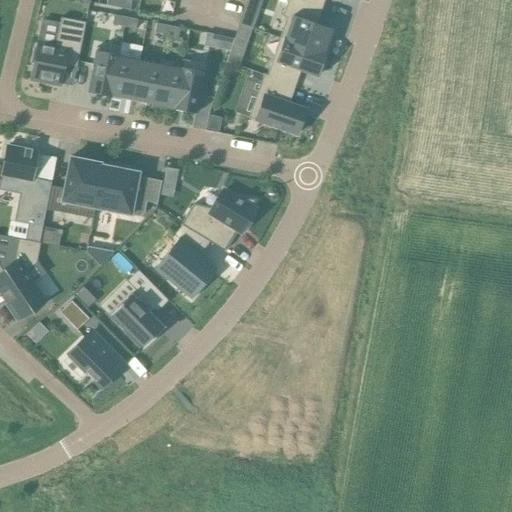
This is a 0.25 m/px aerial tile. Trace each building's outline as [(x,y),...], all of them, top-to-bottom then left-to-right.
[(126,0),(119,0),(118,8),(129,10),(131,1),(126,0)] [(286,18),(280,38),(324,54),(325,53),(324,53),(331,31),(311,24),(317,9),(292,1),(290,0),(287,0),(285,8),(282,17),(286,18)] [(290,0),(292,1),(317,9),(319,0),(290,0)] [(151,6),(139,4),(138,12),(150,14),(151,6)] [(243,12),(239,24),(252,28),(256,17),(243,12)] [(114,15),(112,25),(124,27),(125,18),(114,15)] [(35,50),(32,64),(34,64),(31,80),(59,86),(64,64),(76,67),(85,23),(61,18),(55,45),(38,42),(36,50),(35,50)] [(125,18),(124,27),(135,29),(137,20),(125,18)] [(156,24),(154,33),(166,35),(168,26),(156,24)] [(168,26),(166,35),(178,38),(179,28),(168,26)] [(201,32),(189,30),(187,38),(199,40),(201,32)] [(263,74),(263,75),(291,84),(296,70),(317,77),(324,54),(280,38),(267,75),(263,74)] [(93,65),(88,93),(110,97),(119,52),(96,48),(93,65)] [(230,51),(226,62),(239,66),(243,55),(230,51)] [(119,52),(110,97),(111,97),(111,96),(114,97),(131,100),(139,61),(119,57),(120,52),(119,52)] [(139,61),(131,100),(152,104),(161,61),(160,60),(159,65),(139,61)] [(161,61),(152,104),(173,108),(172,110),(173,110),(183,60),(182,60),(181,65),(161,61)] [(183,60),(173,110),(195,114),(205,64),(183,60)] [(263,75),(248,118),(297,135),(305,110),(284,103),(291,84),(263,75)] [(209,116),(206,129),(218,132),(221,118),(209,116)] [(25,240),(39,243),(46,210),(50,186),(51,182),(31,179),(36,153),(7,147),(0,180),(0,190),(20,195),(14,222),(28,225),(25,240)] [(63,189),(50,186),(46,210),(90,218),(100,165),(100,164),(70,157),(63,189)] [(100,165),(90,218),(93,219),(95,208),(140,217),(144,213),(146,200),(133,197),(135,187),(138,173),(133,172),(134,168),(117,165),(116,168),(114,168),(100,165)] [(166,168),(164,176),(176,178),(178,170),(166,168)] [(251,208),(255,201),(238,198),(237,199),(223,191),(213,208),(193,204),(181,224),(184,226),(211,243),(224,251),(237,231),(240,233),(254,210),(251,208)] [(154,268),(153,269),(191,300),(192,299),(192,298),(206,281),(216,269),(213,266),(199,255),(210,242),(182,225),(173,236),(178,240),(155,269),(154,268)] [(13,267),(5,272),(0,264),(0,292),(18,319),(44,301),(24,271),(36,263),(40,243),(39,243),(25,240),(18,239),(13,267)] [(87,248),(85,256),(98,268),(100,266),(113,253),(87,248)] [(131,294),(109,315),(142,348),(143,349),(164,328),(150,314),(152,312),(154,310),(157,312),(168,301),(138,271),(138,270),(127,281),(135,290),(131,294)] [(83,287),(74,295),(88,308),(96,300),(83,287)] [(71,301),(59,313),(76,330),(88,319),(71,301)] [(81,352),(73,359),(84,370),(86,372),(85,372),(94,381),(95,381),(101,387),(109,380),(125,365),(92,332),(84,339),(85,340),(77,347),(81,352)]
